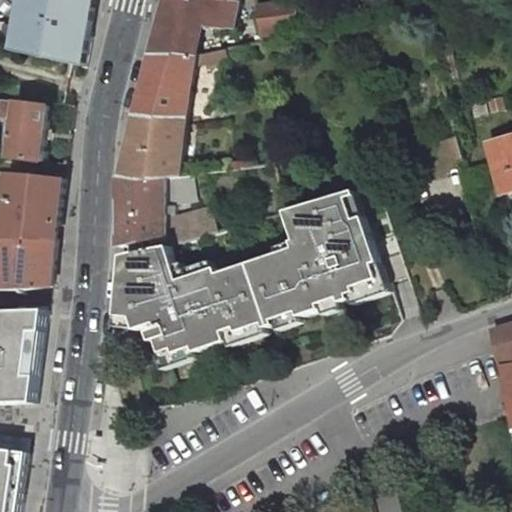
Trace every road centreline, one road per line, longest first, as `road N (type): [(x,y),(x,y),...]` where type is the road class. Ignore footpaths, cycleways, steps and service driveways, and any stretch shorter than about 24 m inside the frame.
road 1 (primary): [(62,511),(108,107),(136,0)]
road 2 (unclassified): [(511,308),(392,356),(129,511)]
